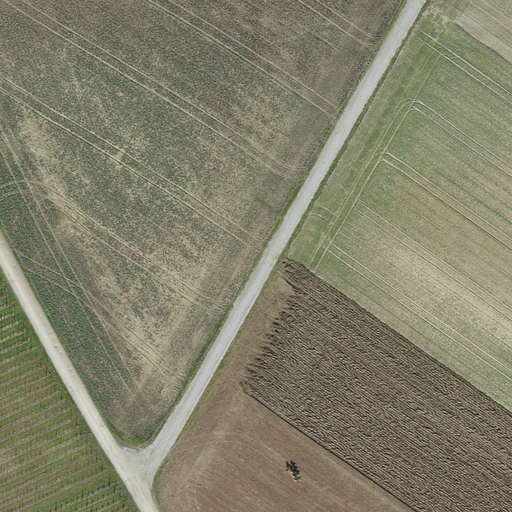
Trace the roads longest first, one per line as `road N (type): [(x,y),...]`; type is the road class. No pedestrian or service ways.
road 1 (track): [(416,0),(136,486)]
road 2 (track): [(0,247),(152,511)]
